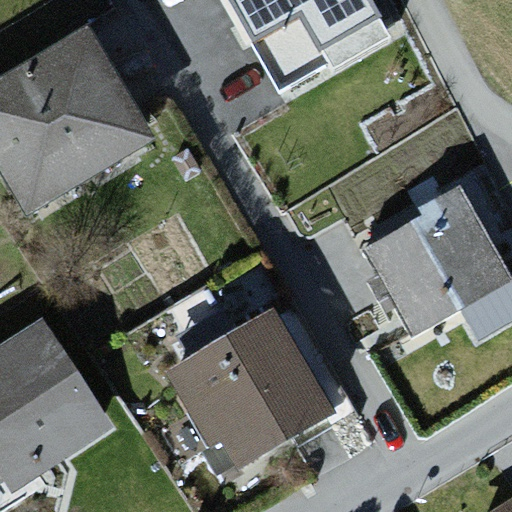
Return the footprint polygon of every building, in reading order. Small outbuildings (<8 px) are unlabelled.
[(391,20),(378,0),(220,0),(276,90),(391,20)] [(146,139),(76,25),(0,70),(0,181),(20,215),(146,139)] [(511,269),(511,259),(463,183),(363,247),(417,331),(511,269)] [(330,411),(269,306),(166,367),(227,471),(330,411)] [(0,488),(104,420),(37,318),(0,342),(0,488)] [(511,511),(511,491),(477,511),(511,511)]
